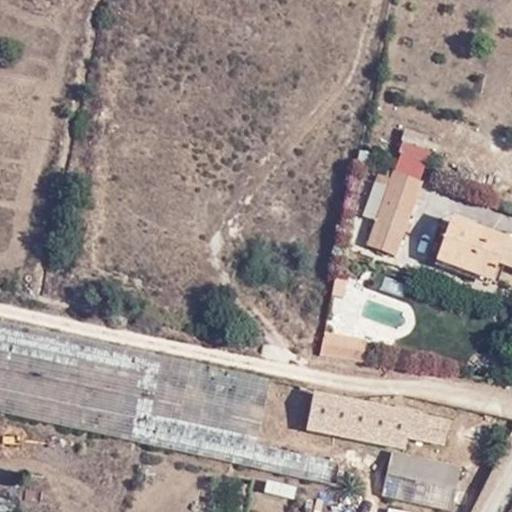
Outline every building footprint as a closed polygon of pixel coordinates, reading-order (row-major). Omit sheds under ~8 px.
[(397,152),(393,163),(390,170),(419,182),(423,173),(426,162),(397,152)] [(419,182),(390,170),(363,244),(394,253),(397,243),(419,182)] [(511,239),(449,218),(435,262),(489,280),(495,263),(511,269),(511,239)] [(345,278),(332,276),(329,292),(342,294),(345,278)] [(0,414),(30,421),(451,511),(461,468),(391,452),(400,409),(0,321),(0,414)] [(365,336),(322,329),(320,352),(361,361),(365,336)] [(409,433),(446,440),(449,421),(413,414),(409,433)]
